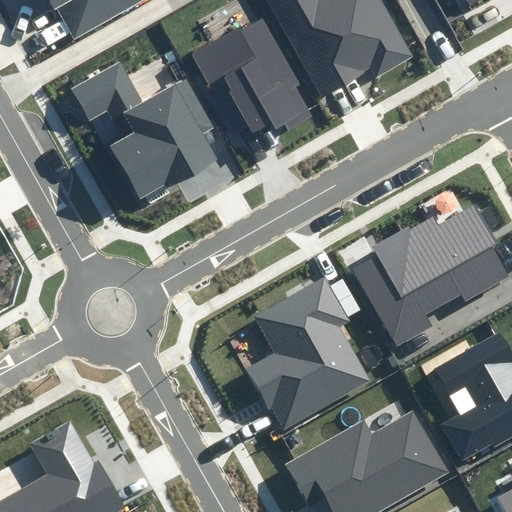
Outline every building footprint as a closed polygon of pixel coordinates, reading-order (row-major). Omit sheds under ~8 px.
[(24,0),(26,2),(29,0),(54,0),(77,37),(138,0),(24,0)] [(414,55),(382,0),(266,0),(322,96),(371,69),(376,77),(414,55)] [(488,0),(465,0),(471,10),(488,0)] [(324,111),(266,17),(244,30),(238,21),(191,49),(210,81),(222,74),(259,136),(284,121),(290,131),(324,111)] [(120,62),(74,87),(91,119),(107,110),(122,137),(106,145),(138,202),(214,160),(200,134),(213,127),(186,78),(142,102),(120,62)] [(375,254),(351,269),(397,346),(431,326),(424,314),(461,293),(464,299),(508,274),(469,209),(439,227),(432,216),(373,251),(375,254)] [(272,352),(369,379),(340,328),(349,322),(324,277),(252,317),(272,352)] [(511,357),(499,335),(434,373),(458,413),(439,424),(461,463),(511,433),(511,357)] [(369,379),(272,352),(245,368),(279,429),(369,379)] [(361,419),(283,465),(308,507),(323,498),(331,511),(375,511),(445,472),(411,413),(372,436),(361,419)] [(0,511),(115,511),(126,506),(101,461),(95,464),(72,422),(31,445),(47,473),(0,498),(0,511)] [(511,511),(511,487),(498,496),(507,511),(511,511)]
